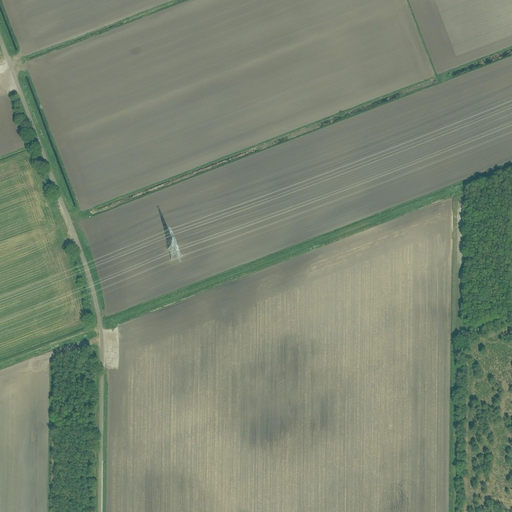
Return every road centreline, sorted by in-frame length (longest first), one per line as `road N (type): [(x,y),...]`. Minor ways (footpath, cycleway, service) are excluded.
road 1 (track): [(0,365),(466,187)]
road 2 (unclassified): [(99,511),(95,301),(0,40)]
road 3 (track): [(453,511),(454,336),(464,332)]
